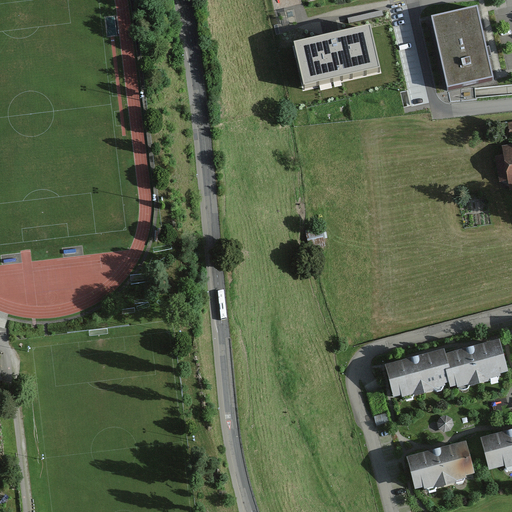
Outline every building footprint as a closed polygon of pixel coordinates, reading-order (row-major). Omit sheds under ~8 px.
[(477,13),(435,23),(451,93),(494,83),(477,13)] [(304,90),(380,72),(370,29),(333,37),(293,46),(304,90)] [(324,230),(309,233),(312,250),(327,247),(324,230)] [(498,345),(445,359),(449,374),(447,374),(449,383),(451,388),(506,374),(498,345)] [(449,374),(445,359),(443,354),(387,369),(394,397),(449,383),(447,374),(449,374)] [(452,415),(439,419),(442,432),(455,428),(452,415)] [(490,472),(511,466),(511,433),(482,441),(490,472)] [(467,445),(411,459),(418,489),(475,475),(467,445)]
